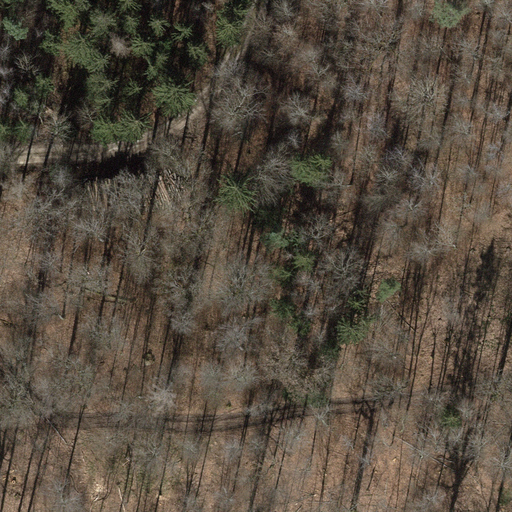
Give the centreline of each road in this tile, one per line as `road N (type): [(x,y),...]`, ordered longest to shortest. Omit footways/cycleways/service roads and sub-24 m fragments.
road 1 (track): [(511,382),(215,425),(89,423),(58,417),(32,400),(0,345)]
road 2 (track): [(266,0),(230,87),(177,139),(109,159),(0,162)]
